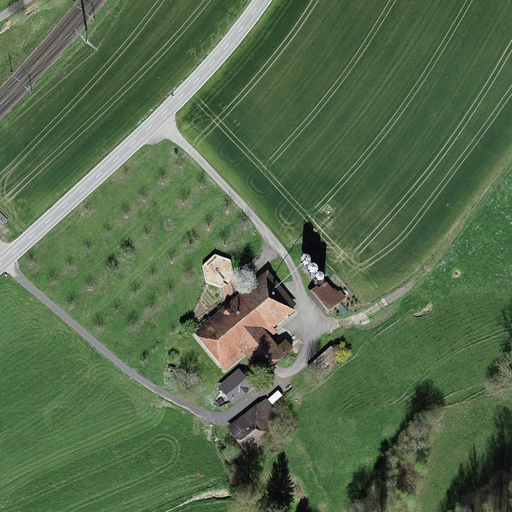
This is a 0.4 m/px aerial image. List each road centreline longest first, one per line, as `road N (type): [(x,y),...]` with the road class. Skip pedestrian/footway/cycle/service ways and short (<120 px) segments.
road 1 (secondary): [(262,0),(192,84),(0,264)]
road 2 (track): [(3,262),(148,386),(227,420),(288,377)]
road 3 (track): [(511,159),(404,289),(316,329)]
